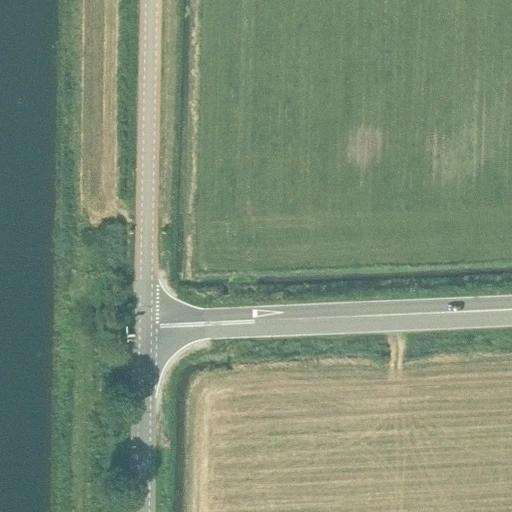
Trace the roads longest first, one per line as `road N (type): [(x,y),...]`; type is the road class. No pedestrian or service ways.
road 1 (motorway): [(145,326),(511,311)]
road 2 (tertiary): [(145,326),(149,0)]
road 3 (tertiary): [(143,511),(145,326)]
